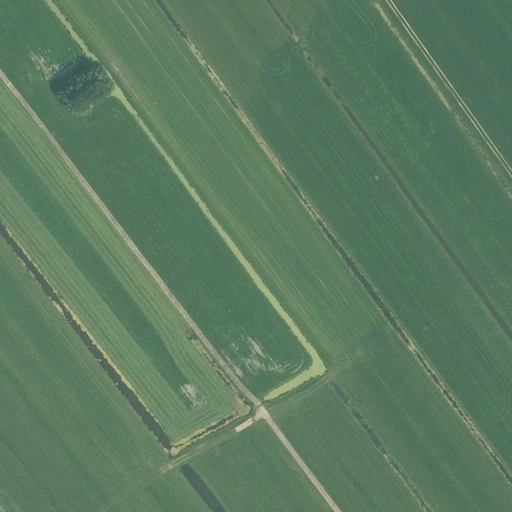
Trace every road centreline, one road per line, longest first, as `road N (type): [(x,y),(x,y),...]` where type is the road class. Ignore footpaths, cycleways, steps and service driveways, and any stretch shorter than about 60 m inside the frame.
road 1 (track): [(0,69),(339,511)]
road 2 (track): [(388,0),(511,173)]
